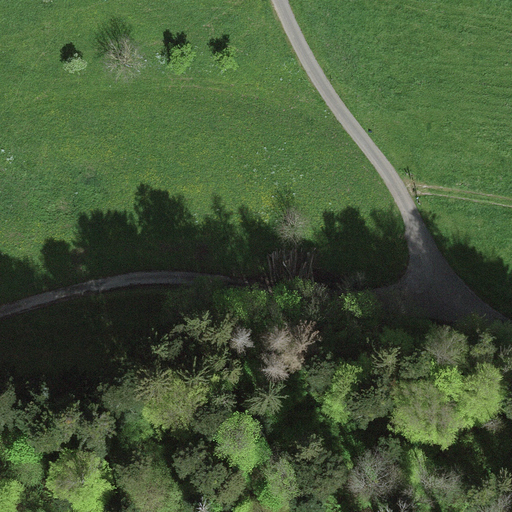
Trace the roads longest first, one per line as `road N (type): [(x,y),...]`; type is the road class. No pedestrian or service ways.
road 1 (track): [(0,309),(115,280),(175,276),(450,301)]
road 2 (track): [(279,0),(326,89),(391,175),(450,301)]
